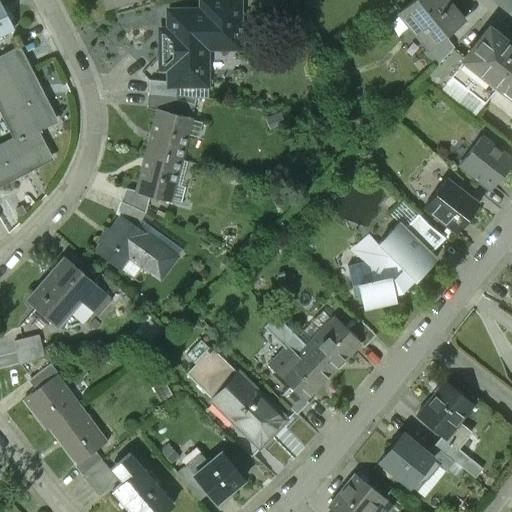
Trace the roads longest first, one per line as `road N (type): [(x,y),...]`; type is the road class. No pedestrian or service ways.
road 1 (residential): [(38,0),(79,81),(82,156),(62,196),(0,260)]
road 2 (residential): [(425,339),(290,499)]
road 3 (residential): [(511,225),(425,339)]
